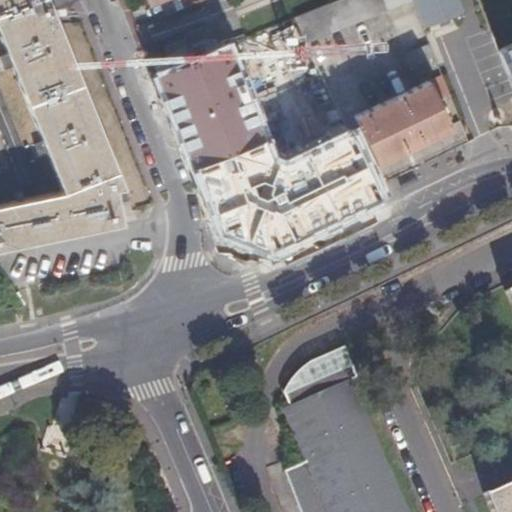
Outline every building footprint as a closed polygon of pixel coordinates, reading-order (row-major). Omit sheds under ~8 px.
[(59,191),(0,203),(0,249),(118,225),(118,224),(116,205),(126,200),(46,0),(0,0),(0,42),(7,61),(43,150),(59,191)] [(335,0),(291,18),(306,49),(404,0),(335,0)] [(226,40),(148,71),(212,233),(268,252),(382,200),(347,125),(282,155),(270,150),(226,40)] [(511,41),(493,51),(511,97),(511,41)] [(426,44),(405,51),(410,67),(432,60),(426,44)] [(446,94),(439,76),(351,118),(373,162),(448,127),(436,99),(446,94)] [(296,131),(331,117),(323,96),(287,111),(296,131)] [(511,511),(511,286),(495,294),(511,333),(511,479),(471,497),(476,511),(511,511)] [(344,366),(352,364),(338,333),(309,346),(301,349),(293,356),(285,364),(280,372),(278,380),(283,392),(276,394),(299,447),(279,456),(292,491),(299,511),(404,511),(401,502),(383,460),(360,404),(344,366)]
